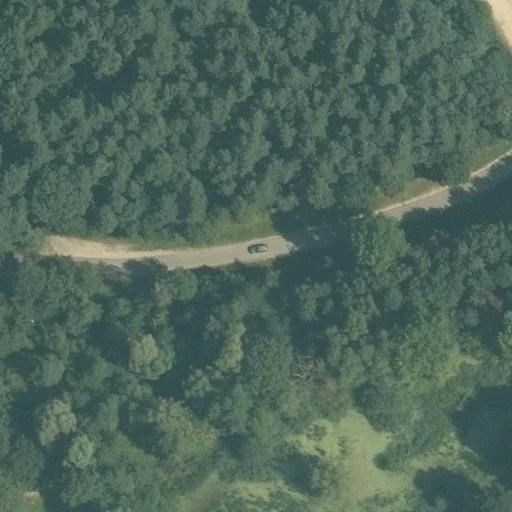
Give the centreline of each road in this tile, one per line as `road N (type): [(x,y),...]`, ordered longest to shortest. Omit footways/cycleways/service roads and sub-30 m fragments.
road 1 (unclassified): [(0,273),(234,257),(393,219),(511,170)]
road 2 (track): [(0,96),(66,265)]
